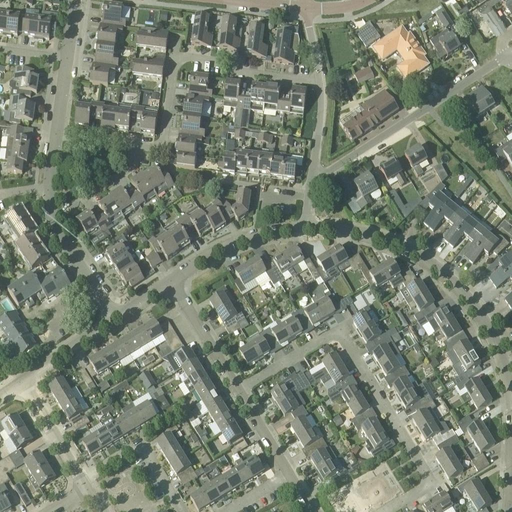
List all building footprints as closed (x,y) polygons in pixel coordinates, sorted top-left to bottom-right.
[(498,1),(487,8),(501,29),(511,22),(498,1)] [(125,29),(126,23),(121,22),(123,8),(105,5),(103,20),(101,19),(103,20),(102,25),(123,29),(125,29)] [(452,25),(441,9),(434,14),(445,30),(452,25)] [(0,34),(6,35),(9,15),(0,13),(0,34)] [(9,15),(6,35),(6,37),(11,38),(11,36),(18,37),(18,33),(23,34),(26,15),(20,14),(19,17),(9,15)] [(28,38),(38,39),(41,20),(31,18),(32,16),(26,15),(23,34),(28,34),(28,38)] [(207,36),(209,18),(195,16),(191,46),(211,49),(213,37),(207,36)] [(41,20),(38,39),(38,42),(43,42),(43,40),(49,41),(50,37),(55,38),(58,19),(51,18),(51,21),(41,20)] [(234,40),(237,22),(223,20),(219,50),(239,52),(240,41),(234,40)] [(364,28),(355,34),(365,48),(376,41),(376,42),(380,39),(369,24),(367,25),(364,28)] [(102,25),(100,25),(99,30),(97,30),(99,31),(97,45),(115,48),(117,33),(123,34),(123,29),(102,25)] [(262,46),(264,28),(250,27),(246,56),(266,59),(268,47),(262,46)] [(397,69),(406,81),(413,76),(411,74),(418,69),(420,71),(428,66),(422,57),(425,56),(409,34),(407,36),(402,28),(373,48),(382,61),(397,50),(406,63),(397,69)] [(166,52),(169,33),(157,31),(156,37),(138,35),(136,49),(166,52)] [(278,34),(274,63),(293,66),(295,54),(289,53),(292,36),(278,34)] [(448,57),(460,49),(452,36),(433,48),(438,54),(443,51),(448,57)] [(115,48),(97,45),(95,59),(93,59),(95,59),(95,64),(118,68),(118,63),(113,62),(115,48)] [(162,80),(165,60),(153,59),(152,65),(134,62),(132,76),(162,80)] [(92,70),(90,84),(107,87),(109,72),(119,73),(120,68),(117,68),(118,68),(95,64),(93,64),(92,70),(90,69),(92,70)] [(369,68),(361,72),(354,76),(358,85),(373,78),(369,68)] [(29,71),(16,69),(14,82),(12,82),(10,83),(9,88),(10,89),(19,90),(19,91),(19,96),(30,98),(31,93),(37,94),(39,79),(28,78),(29,71)] [(188,96),(210,99),(212,100),(212,94),(207,93),(209,79),(191,76),(188,96)] [(237,110),(244,111),(245,98),(239,98),(241,85),(227,83),(224,107),(237,109),(237,110)] [(277,113),(283,114),(285,101),(279,100),(281,88),(266,86),(266,89),(267,89),(264,111),(277,113)] [(264,111),(267,89),(266,89),(253,87),(251,99),(245,98),(244,111),(250,111),(264,113),(264,111)] [(482,89),(474,94),(486,113),(494,107),(490,102),(482,89)] [(291,102),(285,101),(283,114),(290,115),(303,116),(307,92),(293,90),(291,102)] [(342,128),(344,130),(353,143),(398,111),(385,91),(361,108),(340,122),(343,127),(342,128)] [(475,112),(478,118),(486,113),(474,94),(466,99),(475,112)] [(186,96),(184,116),(202,118),(204,104),(209,105),(210,99),(188,96),(186,96)] [(8,114),(11,114),(9,124),(20,125),(21,121),(32,123),(35,108),(25,106),(26,100),(11,98),(9,105),(8,114)] [(490,102),(494,107),(499,104),(495,99),(490,102)] [(78,102),(75,127),(89,129),(90,117),(96,118),(98,105),(88,104),(78,102)] [(98,105),(96,118),(102,119),(101,130),(115,132),(115,130),(117,108),(104,106),(104,105),(98,105)] [(136,120),(138,108),(118,105),(117,108),(115,130),(129,132),(131,120),(136,120)] [(138,108),(136,120),(142,121),(141,133),(155,135),(158,111),(138,108)] [(478,118),(475,112),(470,115),(473,121),(478,118)] [(202,118),(184,116),(181,135),(205,138),(205,133),(200,132),(202,118)] [(6,150),(32,154),(32,148),(29,148),(30,141),(22,140),(22,135),(11,133),(10,139),(8,139),(6,150)] [(179,135),(176,155),(194,157),(196,145),(201,145),(208,147),(209,140),(204,139),(205,138),(181,135),(179,135)] [(511,168),(511,147),(509,143),(494,153),(501,164),(507,160),(511,168)] [(234,175),(235,172),(238,153),(238,151),(234,150),(235,148),(226,146),(225,155),(224,160),(223,168),(222,176),(227,177),(227,174),(234,175)] [(419,148),(405,157),(412,170),(417,178),(423,174),(418,167),(427,162),(419,148)] [(246,173),(247,173),(249,155),(250,150),(244,149),(244,154),(238,153),(235,172),(240,172),(240,174),(246,175),(246,173)] [(8,163),(27,165),(28,158),(31,159),(32,154),(6,150),(5,161),(8,162),(8,163)] [(268,151),(268,157),(261,156),(259,177),(259,175),(271,176),(273,160),(274,152),(268,151)] [(280,161),(273,160),(271,176),(271,178),(283,180),(286,157),(286,155),(281,154),(280,161)] [(196,157),(194,157),(176,155),(178,156),(177,163),(175,162),(174,167),(194,170),(196,157)] [(259,177),(261,156),(249,155),(247,173),(259,175),(258,177),(259,177)] [(286,157),(283,180),(289,181),(289,183),(294,184),(297,163),(290,162),(291,157),(286,157)] [(27,165),(8,163),(7,174),(22,175),(23,169),(26,170),(27,165)] [(394,163),(381,171),(388,182),(396,178),(401,187),(406,184),(401,175),(394,163)] [(447,178),(440,165),(433,169),(441,184),(447,178)] [(144,177),(157,197),(157,198),(174,187),(165,173),(160,176),(155,169),(144,177)] [(144,177),(142,175),(131,183),(137,193),(132,197),(140,207),(157,197),(144,177)] [(354,185),(359,194),(353,198),(361,211),(372,205),(368,197),(370,196),(371,198),(372,200),(374,201),(376,201),(380,199),(381,197),(381,195),(380,193),(378,191),(369,177),(361,182),(361,181),(354,185)] [(424,213),(429,208),(434,212),(423,224),(428,229),(449,203),(440,195),(445,188),(440,185),(417,209),(424,213)] [(128,200),(121,190),(109,198),(110,200),(123,218),(140,207),(132,197),(128,200)] [(402,205),(394,191),(387,195),(397,213),(404,209),(402,205)] [(226,204),(221,208),(224,213),(230,221),(235,218),(238,222),(248,215),(251,195),(238,193),(236,208),(231,211),(226,204)] [(100,221),(108,232),(124,220),(123,218),(110,200),(99,207),(98,205),(97,205),(106,217),(100,221)] [(217,202),(201,213),(211,229),(214,234),(226,226),(219,216),(224,213),(221,208),(217,202)] [(449,203),(428,229),(433,233),(444,220),(449,224),(459,211),(449,203)] [(211,229),(201,213),(197,208),(181,219),(186,228),(191,225),(201,239),(201,238),(200,236),(211,229)] [(8,234),(34,218),(31,213),(25,216),(21,210),(5,221),(10,229),(7,232),(8,234)] [(443,241),(448,245),(469,219),(459,211),(449,224),(453,228),(443,241)] [(108,232),(100,221),(96,224),(88,212),(87,212),(88,214),(77,222),(91,243),(108,232)] [(38,224),(34,218),(8,234),(16,246),(16,247),(32,236),(33,237),(37,234),(32,227),(38,224)] [(164,230),(165,232),(178,251),(189,244),(190,245),(191,245),(181,231),(186,228),(181,219),(164,230)] [(479,227),(469,219),(448,245),(453,249),(463,236),(468,240),(479,227)] [(468,261),(489,236),(479,227),(468,240),(473,244),(463,257),(468,261)] [(178,251),(165,232),(149,243),(155,253),(156,254),(160,251),(167,261),(179,253),(178,251)] [(37,243),(33,237),(32,236),(16,247),(22,256),(18,258),(20,261),(46,244),(42,239),(37,243)] [(494,239),(489,236),(468,261),(473,265),(483,253),(488,257),(492,252),(497,256),(509,246),(503,239),(502,238),(501,238),(500,238),(499,237),(498,237),(497,237),(496,237),(495,238),(494,239)] [(109,260),(113,266),(133,253),(124,238),(105,251),(108,255),(104,258),(107,262),(109,260)] [(46,244),(20,261),(18,263),(19,266),(26,262),(32,271),(48,260),(44,253),(49,250),(46,244)] [(339,248),(328,255),(336,269),(339,274),(350,267),(355,273),(360,270),(353,258),(347,262),(339,248)] [(295,249),(284,255),(297,276),(301,273),(298,266),(304,263),(306,267),(311,264),(304,252),(299,255),(295,249)] [(113,266),(120,276),(135,266),(140,262),(133,253),(113,266)] [(155,253),(150,256),(157,266),(161,263),(156,254),(155,253)] [(292,279),(297,276),(284,255),(273,262),(276,267),(271,270),(279,284),(283,281),(284,280),(282,276),(287,273),(292,278),(292,279)] [(336,269),(328,255),(317,262),(321,268),(316,271),(320,278),(323,283),(328,279),(326,275),(336,269)] [(389,282),(381,269),(370,275),(358,255),(353,258),(360,270),(370,288),(377,287),(378,289),(389,282)] [(492,285),(511,270),(511,255),(498,265),(502,270),(489,279),(492,285)] [(146,259),(152,269),(157,266),(150,256),(146,259)] [(257,260),(246,267),(255,281),(258,287),(269,280),(274,287),(279,284),(271,270),(269,268),(264,272),(257,260)] [(392,262),(381,269),(389,282),(391,287),(401,281),(403,286),(415,279),(412,274),(404,278),(401,274),(400,275),(392,262)] [(311,264),(306,267),(311,274),(316,271),(311,264)] [(48,276),(59,293),(70,286),(71,287),(57,265),(53,268),(55,271),(48,276)] [(124,288),(129,285),(132,289),(144,281),(135,266),(120,276),(124,282),(122,284),(124,288)] [(244,288),(255,281),(246,267),(235,273),(239,280),(234,283),(241,294),(246,291),(244,288)] [(511,270),(492,285),(496,290),(510,280),(511,283),(511,270)] [(320,278),(316,271),(311,274),(315,282),(320,278)] [(31,300),(34,298),(37,296),(40,302),(46,298),(37,284),(32,276),(29,273),(26,274),(29,278),(20,284),(31,300)] [(46,298),(47,301),(58,293),(60,295),(60,294),(59,293),(48,276),(46,273),(42,275),(44,279),(37,284),(46,298)] [(415,279),(403,286),(405,289),(399,293),(408,306),(427,294),(420,283),(418,284),(415,279)] [(29,309),(30,309),(34,306),(31,300),(20,284),(18,280),(15,282),(17,286),(8,292),(19,308),(25,304),(29,309)] [(209,304),(216,315),(230,306),(223,295),(227,293),(224,288),(212,295),(216,300),(209,304)] [(311,301),(313,303),(324,321),(335,314),(331,308),(336,305),(329,293),(324,296),(322,294),(311,301)] [(427,294),(408,306),(411,311),(416,307),(420,313),(414,317),(417,322),(425,318),(429,315),(425,310),(434,305),(427,294)] [(353,303),(349,297),(341,302),(345,308),(353,303)] [(297,313),(304,324),(309,321),(313,328),(324,321),(313,303),(297,313)] [(223,326),(226,331),(237,324),(244,320),(241,314),(236,317),(230,306),(216,315),(223,326)] [(444,306),(429,315),(425,318),(434,334),(454,322),(447,311),(444,306)] [(353,324),(360,335),(378,324),(379,323),(372,312),(371,313),(368,307),(356,315),(359,320),(353,324)] [(5,335),(21,325),(14,313),(0,322),(0,328),(5,335)] [(291,316),(280,322),(291,341),(302,334),(298,328),(304,324),(297,313),(291,316)] [(168,322),(158,328),(161,333),(171,327),(168,322)] [(272,333),(270,329),(267,326),(262,329),(264,332),(271,344),(276,341),(280,347),(291,341),(280,322),(276,325),(278,329),(272,333)] [(461,333),(454,322),(434,334),(432,335),(436,342),(444,337),(447,341),(443,344),(446,349),(458,342),(454,337),(461,333)] [(143,329),(152,343),(162,337),(161,333),(158,328),(154,323),(143,329)] [(240,330),(237,324),(226,331),(229,336),(240,330)] [(373,342),(376,347),(393,337),(397,334),(400,332),(397,327),(386,333),(385,332),(383,333),(378,324),(360,335),(366,346),(373,342)] [(8,350),(29,336),(21,325),(5,335),(2,338),(4,341),(3,342),(8,350)] [(161,333),(162,337),(164,339),(174,332),(171,327),(161,333)] [(143,329),(132,336),(141,350),(152,343),(143,329)] [(164,339),(167,344),(177,338),(174,332),(164,339)] [(247,341),(250,346),(259,360),(270,354),(266,347),(271,344),(264,332),(259,335),(258,334),(247,341)] [(36,347),(29,336),(8,350),(0,355),(4,361),(9,357),(9,358),(17,353),(20,358),(36,347)] [(122,342),(130,356),(141,350),(132,336),(122,342)] [(373,356),(379,367),(397,356),(390,344),(395,341),(393,337),(376,347),(379,352),(373,356)] [(180,342),(177,338),(167,344),(170,349),(180,342)] [(122,342),(111,349),(119,363),(130,356),(122,342)] [(183,347),(180,342),(170,349),(173,354),(183,347)] [(454,366),(460,363),(474,355),(467,343),(461,347),(458,342),(446,349),(449,355),(448,355),(454,366)] [(259,360),(250,346),(239,353),(248,367),(259,360)] [(186,352),(183,347),(173,354),(176,359),(186,352)] [(100,356),(109,370),(119,363),(111,349),(100,356)] [(175,359),(182,370),(196,362),(189,351),(186,352),(176,359),(175,359)] [(146,358),(147,360),(150,364),(155,361),(151,355),(146,358)] [(474,355),(460,363),(454,366),(452,368),(459,379),(453,382),(456,387),(468,380),(465,375),(466,374),(480,365),(474,355)] [(98,376),(109,370),(100,356),(89,362),(91,365),(86,368),(92,379),(97,375),(98,376)] [(309,373),(303,376),(310,387),(320,381),(343,367),(336,356),(322,365),(325,370),(312,378),(309,373)] [(392,374),(396,380),(407,373),(397,356),(379,367),(386,378),(392,374)] [(202,372),(196,362),(182,370),(188,381),(202,372)] [(328,397),(328,399),(346,388),(352,384),(349,379),(349,378),(343,367),(320,381),(323,386),(332,381),(335,387),(329,390),(329,392),(328,393),(328,394),(328,395),(328,396),(328,397)] [(79,373),(84,382),(90,379),(84,370),(79,373)] [(209,383),(202,372),(188,381),(183,384),(190,395),(195,392),(209,383)] [(407,373),(396,380),(399,385),(392,389),(399,400),(418,388),(415,383),(415,384),(411,377),(410,378),(407,373)] [(145,392),(146,391),(153,387),(154,386),(146,374),(137,379),(145,392)] [(278,407),(298,394),(310,387),(303,376),(302,374),(295,378),(296,380),(294,382),(296,385),(287,390),(283,385),(277,389),(279,391),(271,396),(278,407)] [(464,390),(467,394),(460,398),(464,405),(471,400),(485,392),(478,381),(471,385),(468,380),(456,387),(460,393),(464,390)] [(63,381),(55,386),(49,389),(55,400),(69,392),(63,381)] [(100,393),(109,389),(106,382),(97,386),(100,393)] [(215,394),(209,383),(195,392),(201,402),(215,394)] [(92,384),(87,387),(91,393),(96,390),(92,384)] [(342,398),(348,408),(362,400),(355,389),(352,384),(346,388),(328,399),(331,404),(342,398)] [(412,407),(415,412),(432,402),(422,386),(418,388),(399,400),(406,411),(412,407)] [(69,392),(55,400),(62,411),(76,402),(69,392)] [(485,392),(471,400),(478,412),(492,403),(485,392)] [(222,404),(215,394),(201,402),(208,413),(222,404)] [(290,414),(294,419),(305,412),(302,407),(305,405),(298,394),(278,407),(284,418),(290,414)] [(163,397),(160,398),(156,401),(162,412),(169,407),(163,397)] [(351,422),(354,427),(366,420),(363,415),(369,411),(362,400),(348,408),(355,419),(351,422)] [(72,427),(82,420),(79,416),(83,413),(76,402),(62,411),(69,422),(72,427)] [(436,408),(432,402),(415,412),(418,417),(412,421),(419,432),(437,421),(431,411),(436,408)] [(147,404),(136,411),(145,425),(156,418),(147,404)] [(228,415),(222,404),(208,413),(215,424),(228,415)] [(134,432),(145,425),(136,411),(126,418),(134,432)] [(184,413),(187,418),(191,424),(195,421),(188,411),(184,413)] [(297,439),(311,431),(317,427),(310,416),(309,417),(305,412),(294,419),(297,424),(291,428),(297,439)] [(235,426),(228,415),(215,424),(221,435),(235,426)] [(8,417),(0,422),(0,435),(4,443),(25,430),(17,417),(11,421),(8,417)] [(457,424),(460,429),(472,422),(468,417),(457,424)] [(134,432),(126,418),(115,424),(123,438),(134,432)] [(467,432),(474,443),(488,435),(485,430),(487,429),(484,424),(482,425),(481,424),(480,425),(477,419),(472,422),(460,429),(463,435),(467,432)] [(82,420),(72,427),(75,432),(85,426),(82,420)] [(362,430),(368,441),(382,432),(375,421),(369,425),(366,420),(354,427),(358,432),(362,430)] [(432,440),(437,448),(455,436),(452,431),(449,432),(444,424),(439,424),(437,421),(419,432),(426,443),(432,440)] [(113,445),(123,438),(115,424),(104,431),(113,445)] [(163,455),(177,447),(170,436),(178,431),(175,426),(165,432),(168,437),(156,444),(163,455)] [(228,446),(231,450),(234,448),(235,449),(245,443),(241,437),(235,426),(221,435),(228,446)] [(0,462),(0,465),(2,469),(2,470),(12,463),(22,457),(18,451),(32,443),(25,430),(4,443),(3,443),(11,456),(0,462)] [(102,451),(113,445),(104,431),(93,437),(102,451)] [(311,431),(297,439),(304,450),(310,446),(313,451),(325,444),(322,439),(318,442),(311,431)] [(368,441),(365,443),(367,447),(365,449),(368,454),(371,454),(374,459),(386,452),(382,447),(389,443),(382,432),(368,441)] [(494,446),(488,435),(474,443),(480,454),(494,446)] [(435,459),(442,471),(456,462),(448,448),(458,442),(455,436),(437,448),(442,456),(435,459)] [(91,458),(102,451),(93,437),(82,444),(91,458)] [(238,454),(248,447),(245,443),(235,449),(238,454)] [(310,461),(317,472),(337,459),(330,448),(328,449),(325,444),(313,451),(317,457),(310,461)] [(177,447),(163,455),(170,466),(184,458),(177,447)] [(40,455),(26,463),(24,464),(32,477),(47,467),(40,455)] [(486,460),(483,455),(471,462),(474,468),(486,460)] [(190,475),(194,473),(191,468),(190,469),(184,458),(170,466),(177,477),(180,482),(190,476),(190,475)] [(264,473),(257,462),(255,459),(244,466),(253,480),(264,473)] [(330,479),(333,484),(345,477),(341,472),(344,470),(337,459),(317,472),(324,483),(330,479)] [(242,486),(253,480),(244,466),(240,460),(235,463),(239,469),(234,472),(242,486)] [(486,460),(474,468),(477,473),(489,466),(486,460)] [(442,471),(449,482),(463,473),(456,462),(442,471)] [(12,463),(2,470),(6,475),(16,469),(12,463)] [(214,464),(203,471),(205,475),(216,468),(214,464)] [(47,467),(32,477),(40,490),(55,480),(55,479),(47,467)] [(0,478),(4,485),(10,482),(6,475),(2,470),(2,469),(0,470),(0,478)] [(234,472),(223,479),(231,493),(242,486),(234,472)] [(180,482),(183,486),(183,487),(193,481),(190,476),(180,482)] [(212,486),(220,500),(231,493),(223,479),(212,486)] [(464,492),(471,503),(485,494),(478,483),(477,484),(474,479),(457,489),(460,495),(464,492)] [(14,488),(20,498),(26,495),(20,484),(14,488)] [(212,486),(201,492),(210,506),(220,500),(212,486)] [(201,492),(190,499),(198,511),(200,511),(210,506),(201,492)] [(444,495),(433,502),(439,511),(447,511),(452,509),(453,511),(456,511),(460,510),(450,493),(445,497),(444,495)] [(485,494),(471,503),(476,511),(487,511),(485,509),(492,505),(485,494)] [(0,496),(0,511),(5,511),(10,510),(11,510),(2,496),(0,496)] [(439,511),(433,502),(422,508),(423,511),(439,511)]
